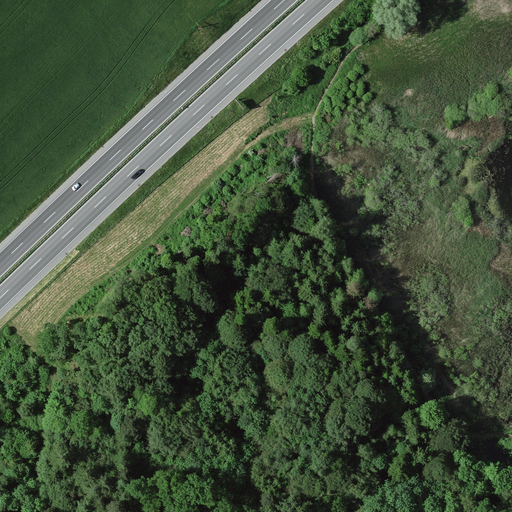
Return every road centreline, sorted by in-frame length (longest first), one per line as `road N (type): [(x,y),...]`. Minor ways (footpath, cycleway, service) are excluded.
road 1 (motorway): [(0,298),(320,0)]
road 2 (motorway): [(284,0),(0,264)]
road 3 (track): [(53,367),(126,414),(243,511)]
